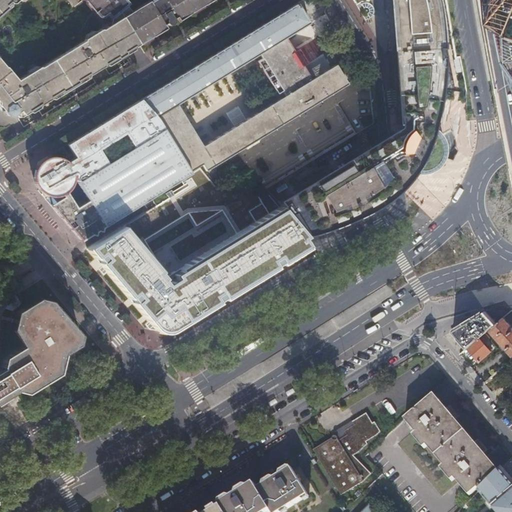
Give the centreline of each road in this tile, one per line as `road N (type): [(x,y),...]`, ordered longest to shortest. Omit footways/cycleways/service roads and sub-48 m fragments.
road 1 (primary): [(187,429),(431,282),(511,258)]
road 2 (residential): [(264,0),(0,164)]
road 3 (unclassified): [(200,466),(417,337)]
road 4 (primary): [(382,273),(171,405)]
road 5 (unclassified): [(336,247),(143,365)]
road 6 (tertiary): [(0,193),(143,365)]
road 7 (residential): [(334,0),(374,61),(398,209)]
road 8 (primary): [(171,405),(3,511)]
road 9 (unclassified): [(143,365),(0,457)]
road 10 (primary): [(47,511),(187,429)]
road 11 (primary): [(468,0),(490,159)]
road 12 (residential): [(417,337),(511,440)]
